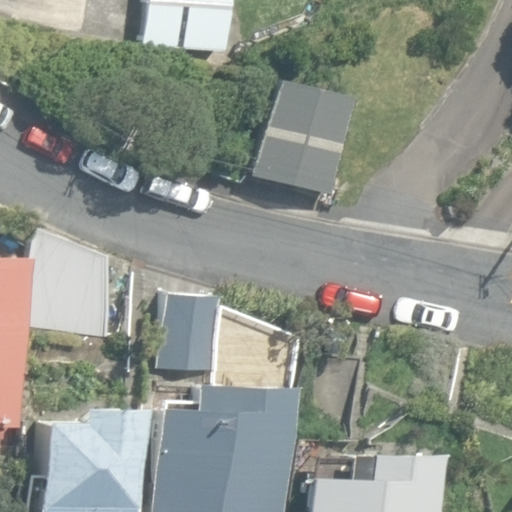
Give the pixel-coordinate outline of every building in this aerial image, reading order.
[(139,0),(137,42),(222,47),(224,0),(139,0)] [(261,74),(239,174),(323,193),(345,92),(261,74)] [(100,255),(29,223),(26,333),(105,335),(100,255)] [(0,424),(11,425),(14,253),(0,252),(0,424)] [(154,366),(209,369),(213,292),(157,289),(154,366)] [(146,511),(278,511),(280,379),(186,378),(186,403),(149,403),(146,511)] [(128,511),(130,404),(67,401),(67,413),(30,413),(29,511),(128,511)] [(294,511),(429,511),(432,447),(392,445),(392,450),(335,448),(334,471),(296,470),(294,511)]
